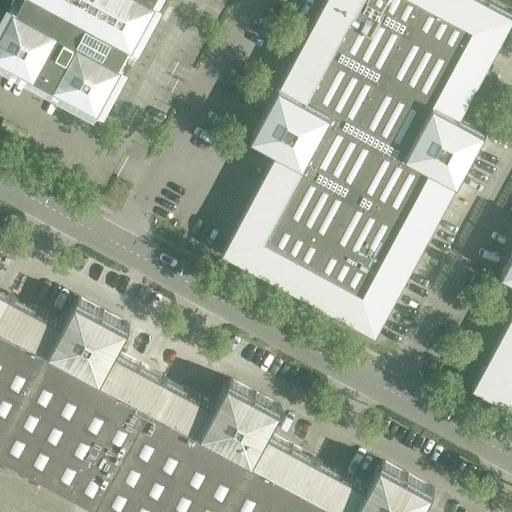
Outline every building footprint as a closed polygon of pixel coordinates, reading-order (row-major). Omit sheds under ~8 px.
[(19,0),(20,0),(19,3),(16,2),(15,2),(14,2),(14,3),(13,3),(0,26),(0,55),(42,78),(97,108),(98,107),(99,108),(100,107),(124,63),(123,62),(124,61),(123,61),(123,60),(122,59),(123,57),(125,58),(126,59),(129,53),(132,48),(131,47),(129,46),(130,44),(132,45),(132,44),(133,44),(134,43),(135,44),(158,0),(19,0)] [(481,140),(486,131),(487,130),(486,129),(486,128),(485,128),(486,127),(471,119),(462,114),(464,111),(484,75),(489,65),(495,54),(505,35),(511,22),(511,10),(493,0),(323,0),(309,26),(303,38),(270,99),(258,121),(254,129),(253,131),(251,133),(251,134),(252,134),(251,135),(252,136),(252,137),(267,145),(275,149),(272,155),(255,188),(249,199),(244,208),(229,235),(222,249),(223,249),(222,250),(223,251),(223,252),(299,293),(375,333),(375,332),(376,333),(377,332),(378,333),(388,313),(400,290),(405,282),(410,272),(428,238),(431,233),(443,210),(454,191),(459,181),(461,178),(481,140)] [(280,42),(271,37),(265,48),(274,53),(280,42)] [(129,53),(126,59),(125,58),(124,59),(132,63),(140,50),(131,46),(131,47),(132,48),(129,53)] [(511,248),(507,258),(503,266),(501,269),(502,269),(502,270),(503,271),(502,271),(511,276),(511,309),(506,322),(496,340),(486,358),(472,384),(473,384),(473,385),(474,386),(473,387),(511,407),(511,248)] [(57,288),(48,283),(42,294),(51,299),(57,288)] [(422,511),(434,490),(434,489),(433,488),(434,487),(427,483),(382,460),(381,460),(381,461),(380,461),(367,484),(359,479),(326,462),(319,458),(308,452),(280,437),(270,432),(282,408),(281,408),(282,407),(281,406),(281,405),(270,399),(240,383),(231,378),(230,379),(229,378),(228,379),(227,379),(215,402),(208,398),(176,381),(168,377),(127,355),(117,350),(119,346),(130,326),(129,326),(130,325),(129,324),(129,323),(119,318),(87,301),(78,296),(78,297),(77,296),(76,297),(75,297),(63,320),(53,315),(14,294),(0,286),(0,454),(22,466),(98,507),(108,511),(422,511)]
